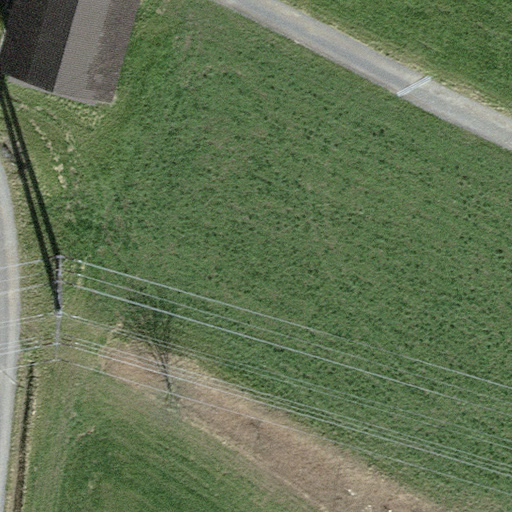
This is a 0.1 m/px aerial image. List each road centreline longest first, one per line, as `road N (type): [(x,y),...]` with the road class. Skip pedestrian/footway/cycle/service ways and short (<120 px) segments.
road 1 (track): [(511,120),(251,0)]
road 2 (track): [(0,215),(11,297),(0,416)]
